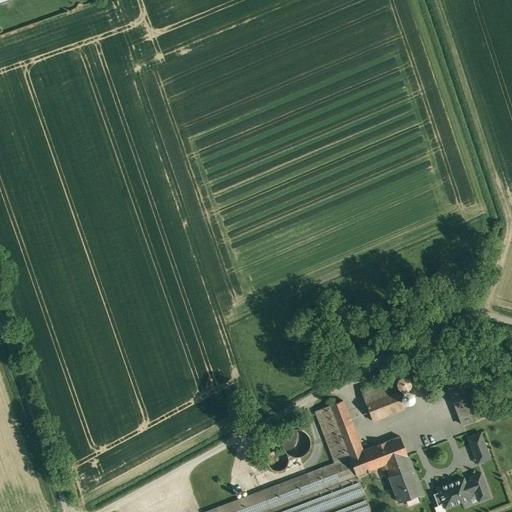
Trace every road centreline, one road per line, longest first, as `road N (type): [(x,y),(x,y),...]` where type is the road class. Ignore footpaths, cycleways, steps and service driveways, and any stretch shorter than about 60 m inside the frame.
road 1 (unclassified): [(102,511),(469,316),(511,318)]
road 2 (unclassified): [(70,511),(0,306)]
